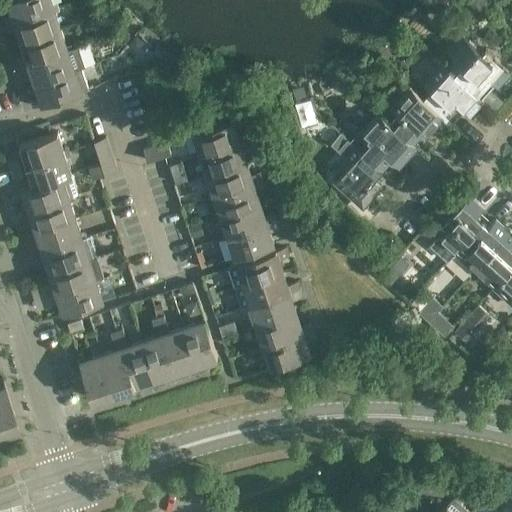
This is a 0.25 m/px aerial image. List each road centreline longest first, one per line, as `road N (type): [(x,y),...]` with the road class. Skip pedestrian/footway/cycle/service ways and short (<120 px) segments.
road 1 (tertiary): [(511,434),(396,416),(321,418),(174,450)]
road 2 (residential): [(0,131),(109,96),(172,281)]
road 3 (residential): [(62,473),(0,275)]
